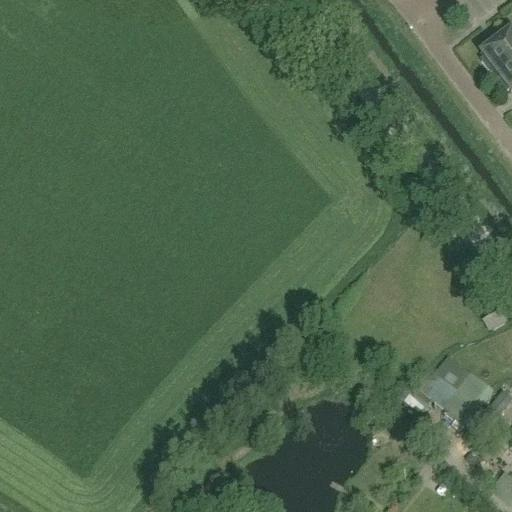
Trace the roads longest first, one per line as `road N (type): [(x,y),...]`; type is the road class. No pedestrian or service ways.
road 1 (unclassified): [(511,286),(283,0)]
road 2 (residential): [(419,23),(511,149)]
